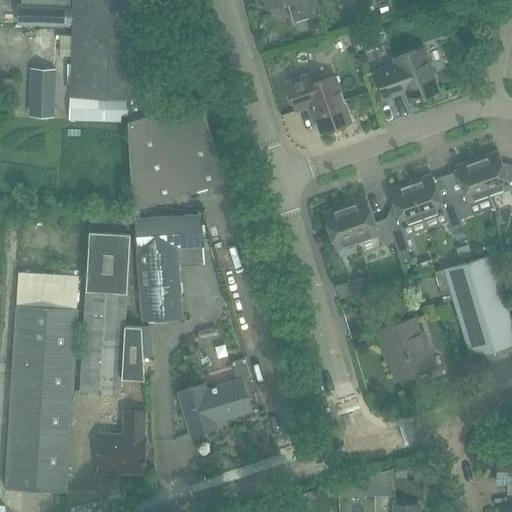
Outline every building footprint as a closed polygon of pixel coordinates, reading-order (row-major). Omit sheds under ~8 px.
[(21,25),(73,27),(74,0),(61,0),(61,6),(22,5),(21,25)] [(69,110),(69,121),(118,122),(118,115),(128,115),(127,96),(158,97),(160,46),(146,45),(147,0),(74,0),(73,27),(73,31),(69,110)] [(287,2),(294,22),(320,14),(316,0),(263,0),(266,8),(287,2)] [(379,23),(351,32),(357,52),(386,43),(379,23)] [(376,71),(379,80),(385,98),(399,93),(398,89),(404,87),(409,101),(439,90),(424,48),(394,59),(396,64),(376,71)] [(6,71),(6,84),(25,84),(24,70),(6,71)] [(309,74),(305,76),(286,82),(296,111),(311,106),(321,132),(351,122),(335,76),(313,84),(309,74)] [(127,96),(128,115),(128,122),(127,122),(133,208),(142,209),(227,182),(201,99),(183,104),(181,98),(158,97),(127,96)] [(498,151),(476,158),(490,196),(511,189),(511,191),(511,174),(507,176),(498,151)] [(463,191),(452,195),(461,219),(472,215),(468,204),(490,196),(476,158),(454,166),(463,191)] [(432,174),(410,182),(424,219),(445,212),(452,231),(464,227),(461,219),(452,195),(441,199),(432,174)] [(386,219),(395,242),(398,254),(410,249),(402,227),(424,219),(410,182),(389,189),(397,215),(386,219)] [(383,247),(395,242),(386,219),(375,222),(366,197),(344,205),(358,243),(379,235),(383,247)] [(336,251),(358,243),(344,205),(322,213),(336,251)] [(27,231),(26,249),(74,251),(83,252),(83,238),(75,237),(75,232),(59,231),(60,210),(11,208),(10,230),(27,231)] [(199,214),(179,216),(136,219),(143,320),(156,320),(156,325),(167,324),(167,318),(186,317),(181,248),(201,247),(199,214)] [(74,251),(26,249),(25,267),(8,266),(7,288),(56,291),(57,270),(73,271),(74,266),(89,266),(90,252),(83,252),(74,251)] [(450,288),(465,338),(470,357),(511,344),(511,322),(492,255),(435,272),(441,291),(450,288)] [(335,287),(340,299),(364,290),(359,279),(335,287)] [(85,326),(71,325),(71,320),(55,319),(56,298),(7,296),(6,318),(23,319),(22,337),(70,339),(85,340),(86,326),(85,326)] [(413,318),(401,322),(382,328),(397,378),(433,367),(423,333),(418,335),(413,318)] [(3,375),(52,378),(53,358),(69,358),(70,354),(84,355),(85,340),(70,339),(22,337),(21,355),(4,354),(3,375)] [(178,392),(186,416),(191,434),(217,427),(215,421),(250,410),(241,380),(251,377),(245,358),(231,362),(237,380),(217,387),(216,385),(211,386),(212,388),(205,390),(204,384),(178,392)] [(51,398),(52,378),(3,375),(2,396),(19,397),(18,416),(66,419),(66,417),(75,418),(76,399),(67,398),(51,398)] [(101,434),(100,451),(99,471),(143,474),(146,412),(124,411),(123,435),(101,434)] [(511,481),(511,453),(496,454),(497,482),(511,481)] [(18,506),(31,506),(32,461),(0,459),(0,484),(8,485),(7,506),(8,506),(8,505),(12,505),(12,506),(13,506),(13,505),(17,505),(17,506),(18,506)] [(32,461),(31,506),(44,507),(45,507),(45,506),(49,506),(49,507),(50,507),(53,507),(55,507),(55,487),(67,487),(68,462),(32,461)]
